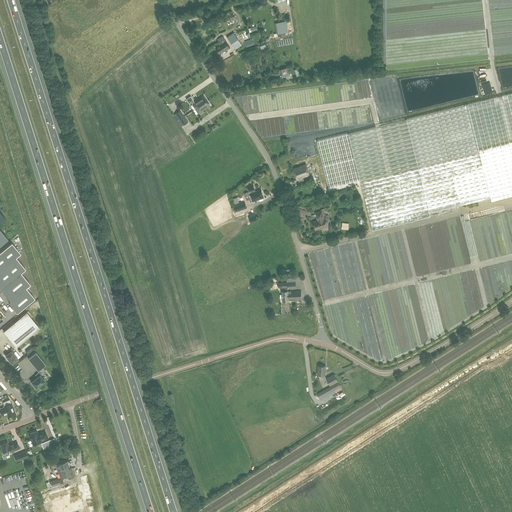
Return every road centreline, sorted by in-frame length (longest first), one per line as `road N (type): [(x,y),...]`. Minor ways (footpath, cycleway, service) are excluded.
road 1 (motorway): [(173,511),(10,0)]
road 2 (motorway): [(0,39),(150,511)]
road 3 (unclassified): [(161,0),(272,168),(320,343)]
road 4 (unclassified): [(29,419),(273,339),(320,343)]
road 5 (unclassified): [(320,343),(391,372),(511,300)]
